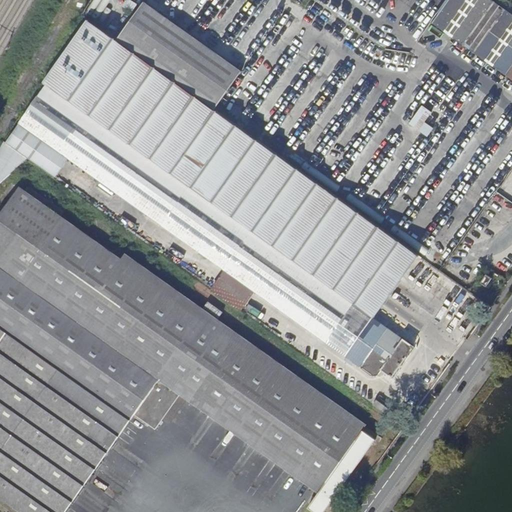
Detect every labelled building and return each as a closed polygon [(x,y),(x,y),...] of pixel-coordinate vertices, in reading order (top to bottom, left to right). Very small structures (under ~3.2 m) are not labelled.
[(511,14),(496,3),(491,0),(447,0),(433,21),(433,22),(511,78),(511,14)] [(511,0),(498,0),(496,3),(511,14),(511,0)] [(144,8),(120,42),(219,112),(243,78),(144,8)] [(120,42),(89,19),(44,84),(48,87),(22,125),(168,229),(222,264),(255,291),(375,376),(380,376),(384,370),(394,377),(415,347),(375,318),(419,255),(420,254),(219,112),(120,42)] [(424,105),(410,124),(428,136),(434,128),(424,122),(432,111),(424,105)] [(0,356),(122,444),(142,416),(163,431),(188,396),(321,488),(310,503),(322,511),(324,511),(375,440),(379,443),(384,435),(122,253),(120,256),(21,187),(0,215),(0,356)] [(165,239),(215,275),(222,264),(168,229),(162,232),(165,239)] [(209,284),(239,306),(255,291),(222,264),(215,275),(209,284)] [(491,272),(484,282),(493,288),(499,279),(498,278),(498,277),(491,272)] [(73,511),(122,444),(0,356),(0,494),(25,511),(73,511)] [(388,411),(392,414),(396,409),(388,403),(384,408),(388,411)] [(396,416),(392,414),(388,411),(384,417),(391,423),(396,416)]
